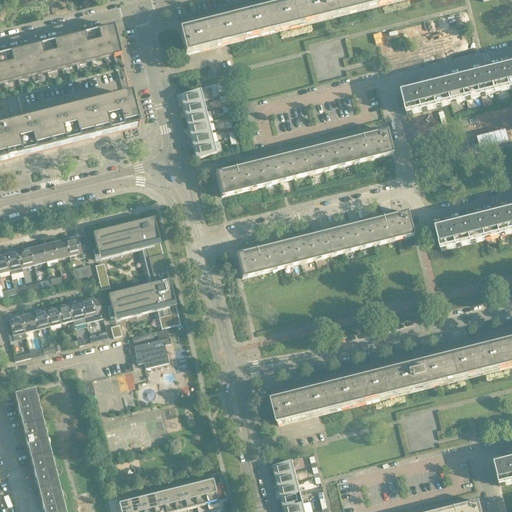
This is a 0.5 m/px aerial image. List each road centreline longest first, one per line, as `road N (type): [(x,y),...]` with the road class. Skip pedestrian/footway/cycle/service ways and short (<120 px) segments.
road 1 (residential): [(230,377),(511,306)]
road 2 (residential): [(410,190),(384,83),(511,51)]
road 3 (residential): [(194,243),(410,190)]
road 4 (residential): [(0,209),(168,174)]
road 5 (residential): [(168,174),(167,128),(137,8)]
road 6 (residential): [(0,42),(137,8)]
road 7 (residential): [(230,377),(194,243)]
road 8 (residential): [(259,511),(230,377)]
road 9 (unknown): [(154,75),(33,109)]
